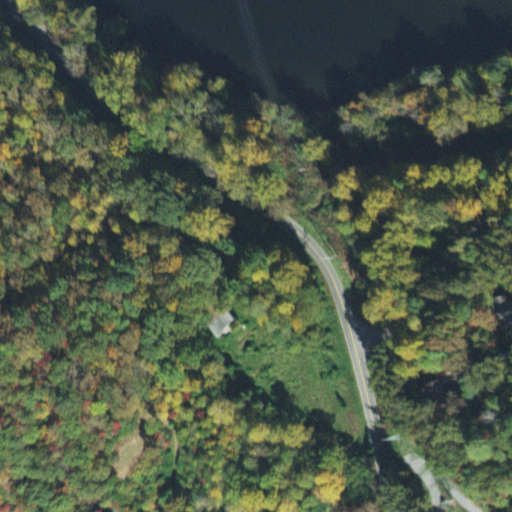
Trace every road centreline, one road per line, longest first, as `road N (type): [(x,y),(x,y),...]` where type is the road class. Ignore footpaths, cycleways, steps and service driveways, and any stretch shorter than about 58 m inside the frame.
road 1 (tertiary): [(395,511),(348,334),(314,252),(269,212),(147,136),(0,2)]
road 2 (residential): [(348,334),(382,333),(408,320),(466,229),(511,224)]
